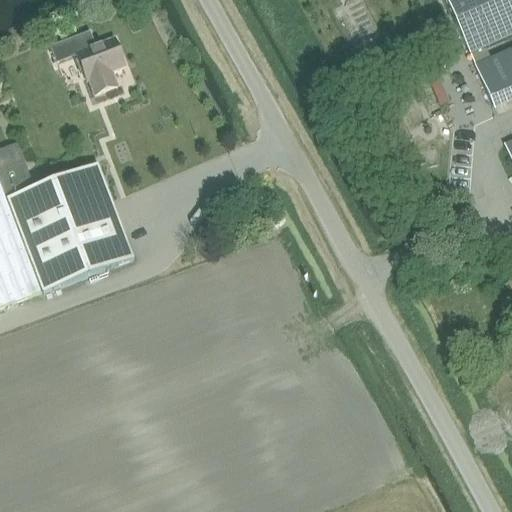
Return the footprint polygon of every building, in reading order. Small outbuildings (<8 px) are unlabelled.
[(511,0),(445,0),(470,57),(511,38),(511,0)] [(91,36),(71,43),(87,84),(89,83),(95,98),(117,90),(115,84),(110,80),(111,75),(125,69),(114,41),(95,49),(91,36)] [(511,51),(475,68),(494,112),(511,103),(511,51)] [(449,91),(458,112),(480,103),(471,82),(449,91)] [(98,168),(5,203),(9,213),(25,251),(34,273),(39,286),(42,295),(43,297),(134,262),(98,168)] [(0,311),(42,295),(39,286),(34,273),(25,251),(9,213),(5,203),(0,189),(0,311)]
